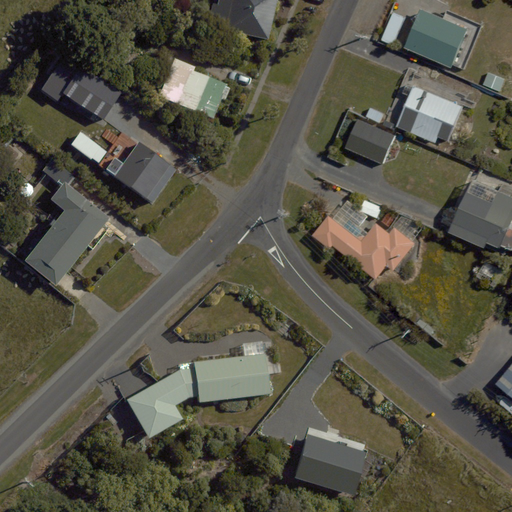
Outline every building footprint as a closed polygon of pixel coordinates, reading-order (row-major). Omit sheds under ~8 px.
[(511,0),(438,0),(437,3),(458,12),(462,0),(469,0),(511,17),(511,0)] [(281,39),(219,7),(196,51),(258,83),(281,39)] [(462,65),(414,48),(399,89),(447,106),(462,65)] [(176,106),(159,104),(153,143),(214,152),(221,113),(176,106)] [(460,132),(411,114),(395,157),(445,174),(460,132)] [(174,211),(139,180),(123,197),(112,187),(93,208),(140,249),(174,211)] [(103,260),(55,220),(39,241),(51,251),(15,295),(51,324),(103,260)] [(511,253),(511,249),(468,229),(448,272),(494,293),(511,253)] [(381,280),(334,247),(314,275),(379,321),(407,282),(389,269),(381,280)] [(178,402),(116,436),(137,475),(195,443),(271,427),(263,380),(178,402)] [(511,391),(489,421),(511,437),(511,391)]
